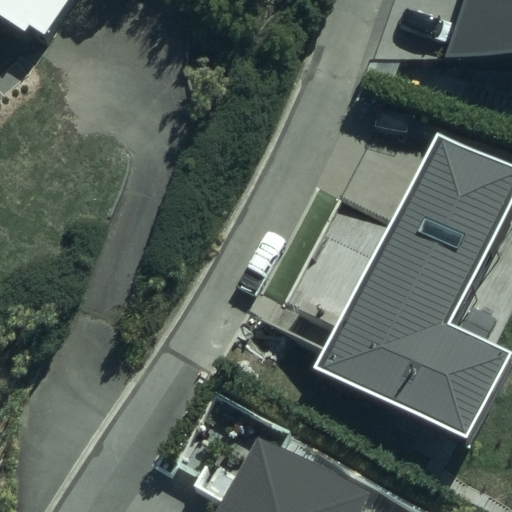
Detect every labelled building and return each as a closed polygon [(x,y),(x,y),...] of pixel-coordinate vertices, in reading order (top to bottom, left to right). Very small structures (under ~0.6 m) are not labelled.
[(98,0),(0,0),(0,61),(41,88),(98,0)] [(243,0),(190,0),(237,17),(243,0)] [(511,247),(511,189),(440,149),(305,388),(471,480),(511,407),(511,390),(451,356),(511,247)] [(0,163),(0,340),(84,222),(0,163)] [(338,511),(249,452),(207,511),(338,511)]
